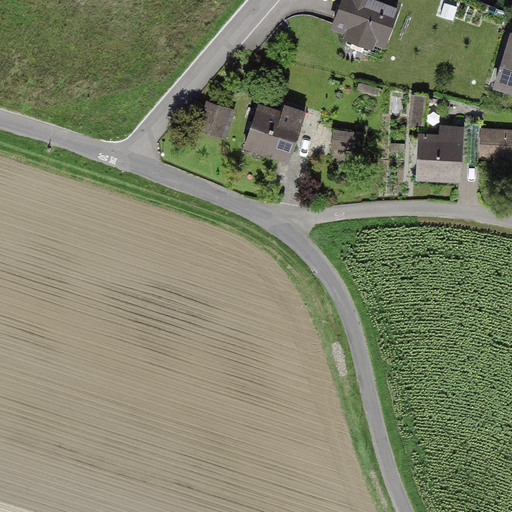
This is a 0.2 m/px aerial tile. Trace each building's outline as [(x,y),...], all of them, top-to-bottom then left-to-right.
[(344,0),(335,24),(352,30),(348,42),(369,50),(375,35),(387,39),(399,6),(382,0),(344,0)] [(511,33),(496,83),(511,87),(511,33)] [(427,95),(413,94),(411,129),(426,130),(427,95)] [(227,110),(210,105),(202,128),(219,134),(227,110)] [(261,106),(249,143),(289,157),(305,111),(286,105),(283,114),(261,106)] [(420,133),(420,178),(466,178),(467,126),(443,126),(443,134),(420,133)] [(511,129),(484,128),(482,158),(511,159),(511,129)] [(366,135),(336,130),(334,146),(364,150),(366,135)]
